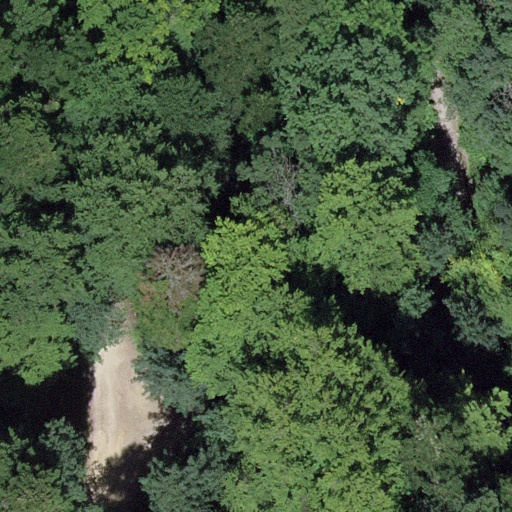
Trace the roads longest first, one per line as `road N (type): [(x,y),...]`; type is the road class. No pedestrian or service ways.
road 1 (track): [(399,0),(448,198),(447,252),(406,345),(368,389),(117,467),(108,325),(0,33)]
road 2 (track): [(433,132),(511,41)]
